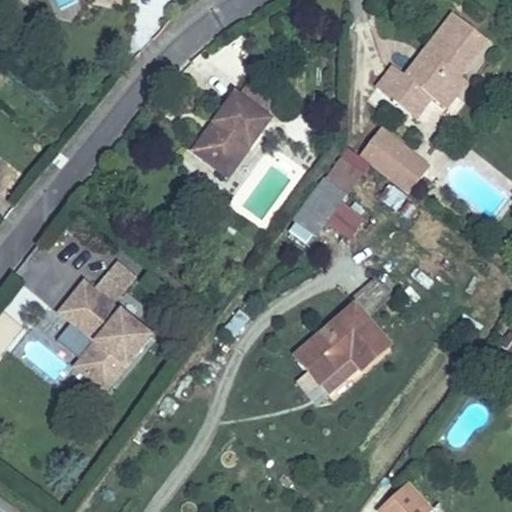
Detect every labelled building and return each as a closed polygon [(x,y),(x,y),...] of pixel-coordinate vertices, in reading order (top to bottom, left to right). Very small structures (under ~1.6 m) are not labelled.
[(80,0),(68,0),(70,12),(106,36),(111,25),(118,10),(99,15),(80,0)] [(99,15),(118,10),(118,9),(124,0),(80,0),(99,15)] [(438,43),(472,72),(492,41),(456,16),(438,43)] [(466,80),(472,72),(438,43),(429,55),(438,61),(429,73),(420,68),(412,80),(420,86),(407,107),(421,117),(435,97),(445,104),(455,111),(474,86),(466,80)] [(438,61),(429,55),(420,68),(429,73),(438,61)] [(420,86),(412,80),(402,74),(387,93),(407,107),(420,86)] [(431,124),(445,104),(435,97),(421,117),(431,124)] [(235,101),(223,118),(260,149),(275,129),(235,101)] [(260,149),(223,118),(214,129),(222,135),(216,144),(211,140),(196,163),(235,187),(260,149)] [(387,132),(365,160),(401,185),(421,157),(387,132)] [(401,185),(418,197),(438,169),(421,157),(401,185)] [(339,188),(326,205),(347,223),(361,204),(339,188)] [(347,223),(326,205),(309,230),(332,244),(347,223)] [(114,356),(95,384),(124,404),(165,345),(97,295),(85,310),(119,335),(107,351),(114,356)] [(119,335),(85,310),(72,328),(107,351),(119,335)] [(370,311),(304,367),(329,397),(330,397),(339,408),(375,377),(376,379),(406,353),(370,311)] [(88,379),(95,384),(114,356),(107,351),(88,379)] [(441,511),(423,489),(393,511),(394,511),(441,511)]
